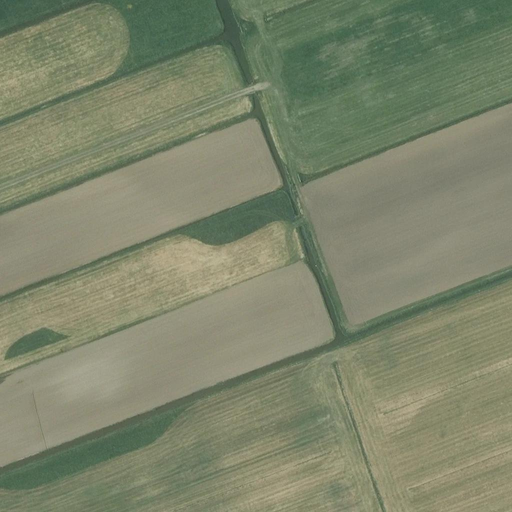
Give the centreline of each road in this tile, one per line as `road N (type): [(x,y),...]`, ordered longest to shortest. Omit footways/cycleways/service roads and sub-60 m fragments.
road 1 (track): [(268,81),(0,186)]
road 2 (track): [(251,0),(299,192)]
